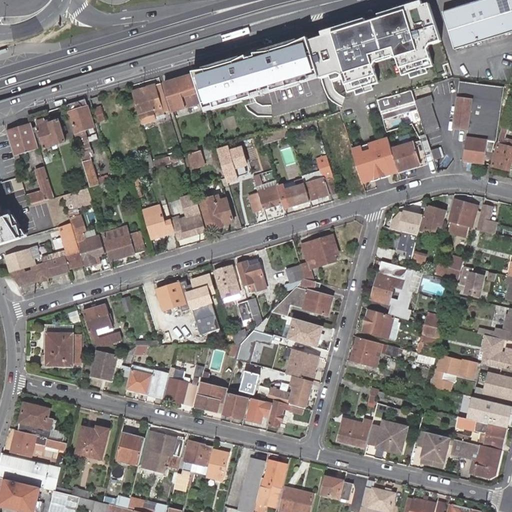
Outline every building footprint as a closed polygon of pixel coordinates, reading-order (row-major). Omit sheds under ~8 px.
[(511,0),(483,0),(445,11),(455,48),(511,31),(511,0)] [(431,5),(311,45),(322,81),(339,72),(343,74),(348,91),(378,82),(373,66),(375,62),(393,55),(398,58),(403,75),(434,66),(429,48),(431,44),(442,41),(431,5)] [(308,38),(192,72),(205,109),(213,106),(214,109),(322,81),(308,38)] [(201,98),(193,75),(165,84),(174,112),(202,103),(201,98)] [(489,161),(496,138),(505,89),(461,82),(455,128),(470,130),(475,131),(474,137),(469,136),(468,136),(464,162),(484,164),(485,160),(489,161)] [(161,85),(133,94),(142,125),(155,120),(154,117),(153,111),(159,109),(160,114),(163,114),(162,112),(169,111),(161,85)] [(412,91),(379,101),(385,120),(418,110),(412,91)] [(427,134),(440,130),(431,103),(433,102),(431,96),(416,101),(427,134)] [(88,108),(86,100),(67,105),(69,113),(88,108)] [(100,107),(93,110),(97,124),(105,121),(100,107)] [(88,108),(69,113),(80,150),(88,148),(83,131),(86,130),(95,128),(88,108)] [(47,125),(38,128),(40,133),(35,134),(37,139),(41,137),(45,149),(66,143),(60,122),(47,125)] [(32,125),(7,132),(18,168),(22,166),(20,160),(40,153),(32,125)] [(86,130),(83,131),(88,148),(91,147),(86,130)] [(493,167),(509,171),(511,160),(511,141),(504,140),(506,131),(502,130),(493,167)] [(275,140),(272,133),(262,136),(264,143),(275,140)] [(243,142),(244,146),(261,141),(259,137),(243,142)] [(388,138),(351,149),(362,183),(398,172),(392,150),(388,138)] [(430,150),(426,140),(421,141),(428,163),(433,161),(430,150)] [(392,150),(398,172),(428,163),(421,141),(392,150)] [(196,147),(185,150),(189,162),(200,158),(196,147)] [(227,147),(217,150),(218,152),(224,172),(226,178),(228,183),(237,180),(234,168),(246,165),(241,148),(229,152),(227,147)] [(433,150),(436,159),(443,157),(440,148),(433,150)] [(182,154),(153,162),(155,169),(157,168),(166,165),(184,160),(182,154)] [(154,168),(150,156),(143,158),(146,170),(154,168)] [(91,188),(105,184),(109,182),(107,176),(97,179),(91,157),(83,160),(91,188)] [(200,158),(189,162),(191,169),(205,165),(203,157),(200,158)] [(304,185),(310,201),(329,195),(325,181),(333,179),(334,178),(328,158),(319,160),(323,174),(324,179),(304,185)] [(166,165),(157,168),(159,177),(165,175),(164,170),(167,169),(166,165)] [(43,191),(26,196),(30,206),(54,199),(45,170),(37,173),(43,191)] [(259,174),(253,176),(256,187),(263,185),(259,174)] [(323,174),(303,180),(304,185),(324,179),(323,174)] [(325,181),(329,195),(337,193),(333,179),(325,181)] [(304,185),(303,180),(278,188),(279,193),(304,185)] [(277,186),(275,181),(263,185),(256,187),(258,193),(275,187),(277,186)] [(89,188),(89,190),(90,194),(106,189),(105,184),(91,188),(89,188)] [(284,209),(310,201),(304,185),(279,193),(284,209)] [(280,205),(275,187),(258,193),(258,194),(263,210),(280,205)] [(77,208),(93,203),(90,194),(89,190),(63,197),(67,210),(77,208)] [(225,194),(213,197),(215,203),(227,199),(225,194)] [(255,212),(263,210),(258,194),(250,197),(255,212)] [(201,201),(210,231),(222,227),(222,225),(234,222),(227,199),(215,203),(213,197),(201,201)] [(454,203),(449,221),(451,221),(449,231),(467,236),(468,231),(469,226),(473,227),(475,219),(478,209),(473,208),(473,207),(471,206),(471,208),(454,203)] [(0,206),(0,249),(29,238),(11,211),(2,213),(0,206)] [(143,211),(150,234),(166,230),(160,206),(143,211)] [(445,211),(427,206),(421,231),(439,236),(445,211)] [(482,206),(477,229),(485,231),(490,208),(482,206)] [(70,219),(80,216),(77,208),(67,210),(70,219)] [(410,259),(422,218),(403,213),(397,232),(402,233),(407,234),(405,238),(401,237),(398,249),(407,252),(406,258),(410,259)] [(172,222),(177,239),(203,231),(198,214),(172,222)] [(78,242),(85,266),(95,263),(95,262),(100,260),(98,255),(103,253),(99,239),(96,237),(88,239),(81,216),(80,216),(70,219),(72,225),(77,242),(78,242)] [(77,242),(72,225),(59,229),(65,251),(42,258),(43,263),(80,252),(77,242)] [(111,260),(144,251),(139,232),(127,235),(125,227),(103,233),(111,260)] [(304,278),(314,281),(311,269),(337,262),(335,255),(333,248),(336,247),(333,236),(302,245),(307,264),(300,266),(303,277),(304,278)] [(6,255),(11,272),(34,265),(32,256),(37,254),(35,248),(30,249),(29,248),(6,255)] [(84,266),(80,252),(43,263),(34,265),(11,272),(20,286),(71,271),(70,270),(84,266)] [(427,257),(414,253),(412,259),(409,269),(414,270),(423,273),(427,257)] [(257,259),(237,265),(243,286),(248,285),(249,291),(255,289),(253,284),(264,282),(257,259)] [(465,262),(456,260),(453,271),(449,270),(437,267),(435,276),(459,282),(462,272),(462,270),(464,265),(465,262)] [(406,268),(382,261),(372,300),(389,304),(390,297),(393,289),(395,279),(403,281),(406,268)] [(300,266),(299,264),(286,268),(291,283),(286,285),(289,294),(295,287),(297,285),(304,278),(303,277),(300,266)] [(470,271),(471,267),(464,265),(462,270),(462,272),(469,274),(470,271)] [(231,267),(215,271),(222,298),(238,293),(231,267)] [(390,297),(389,304),(392,305),(407,309),(412,292),(408,291),(414,270),(409,269),(406,268),(403,281),(395,279),(393,289),(400,291),(398,299),(390,297)] [(486,274),(470,271),(469,274),(462,272),(459,282),(459,284),(467,286),(465,294),(474,296),(476,288),(482,290),(486,274)] [(503,283),(505,275),(491,272),(489,280),(503,283)] [(210,273),(190,279),(194,290),(187,292),(200,335),(221,328),(211,295),(216,293),(210,273)] [(317,290),(320,283),(314,281),(304,278),(297,285),(317,290)] [(187,310),(184,301),(181,290),(179,283),(156,290),(162,311),(179,306),(181,312),(187,310)] [(295,287),(289,294),(270,312),(282,315),(289,318),(292,305),(326,315),(328,309),(331,310),(334,298),(295,287)] [(181,290),(184,301),(189,300),(187,292),(186,288),(181,290)] [(122,298),(126,312),(136,309),(132,296),(122,298)] [(247,301),(252,315),(260,313),(255,298),(247,301)] [(252,317),(252,315),(247,301),(237,304),(242,321),(252,318),(252,317)] [(83,311),(91,338),(96,337),(98,346),(114,345),(113,343),(123,340),(119,327),(110,330),(109,328),(112,328),(105,304),(83,311)] [(410,319),(412,310),(407,309),(392,305),(390,314),(410,319)] [(505,334),(489,330),(487,335),(504,340),(509,341),(509,339),(511,339),(511,308),(510,316),(511,316),(511,327),(510,335),(505,334)] [(389,337),(393,320),(394,317),(367,310),(362,330),(389,337)] [(261,314),(252,317),(252,318),(256,328),(263,320),(261,314)] [(427,316),(425,323),(441,328),(443,320),(427,316)] [(326,328),(294,319),(288,340),(320,349),(326,328)] [(400,321),(393,320),(389,337),(395,339),(400,321)] [(441,328),(425,323),(422,335),(425,336),(437,340),(441,328)] [(446,329),(441,328),(437,340),(443,342),(446,329)] [(232,334),(235,345),(239,345),(247,337),(245,330),(232,334)] [(40,353),(40,365),(72,365),(72,336),(47,334),(47,353),(40,353)] [(482,363),(511,370),(511,349),(507,348),(505,355),(501,354),(504,340),(487,335),(485,335),(483,345),(489,347),(487,353),(484,352),(482,363)] [(438,347),(441,348),(443,342),(437,340),(425,336),(423,343),(438,347)] [(376,351),(379,343),(360,338),(354,362),(372,367),(376,351)] [(388,344),(379,342),(379,343),(376,351),(386,354),(386,352),(388,344)] [(436,355),(438,347),(423,343),(421,352),(436,355)] [(400,347),(388,344),(386,352),(397,355),(400,347)] [(235,345),(231,345),(228,357),(236,359),(239,346),(239,345),(235,345)] [(136,346),(134,352),(144,355),(147,346),(136,346)] [(110,382),(117,354),(98,350),(91,377),(110,382)] [(294,350),(287,374),(295,376),(313,381),(314,381),(321,357),(294,350)] [(429,357),(420,355),(418,361),(427,364),(429,357)] [(440,358),(432,386),(450,391),(452,382),(455,383),(457,375),(473,378),(477,362),(462,358),(461,360),(441,355),(440,358)] [(177,365),(171,363),(168,375),(168,378),(170,378),(165,398),(191,405),(198,379),(192,378),(190,383),(173,379),(174,374),(177,365)] [(153,371),(131,365),(130,370),(152,376),(153,371)] [(125,389),(125,390),(162,398),(168,378),(168,375),(153,371),(152,376),(130,370),(125,389)] [(259,375),(246,372),(242,390),(255,393),(259,375)] [(192,378),(174,374),(173,379),(190,383),(192,378)] [(475,386),(473,396),(482,399),(493,401),(494,395),(511,399),(511,379),(489,374),(485,389),(475,386)] [(307,406),(313,381),(295,376),(292,384),(296,386),(293,397),(273,392),(271,398),(291,403),(292,402),(307,406)] [(224,403),(228,389),(201,382),(195,406),(217,411),(219,402),(224,403)] [(224,403),(222,413),(260,422),(265,403),(233,394),(234,389),(228,387),(228,389),(224,403)] [(375,404),(378,390),(370,388),(367,401),(375,404)] [(492,409),(494,402),(493,401),(482,399),(481,406),(492,409)] [(302,415),(303,409),(276,402),(270,425),(279,428),(281,422),(283,423),(284,416),(282,415),(284,409),(290,410),(290,412),(302,415)] [(18,430),(47,437),(48,436),(66,441),(67,437),(62,436),(63,435),(49,431),(52,419),(47,418),(49,409),(24,403),(18,430)] [(510,413),(511,406),(499,403),(498,410),(510,413)] [(415,413),(394,407),(393,412),(400,414),(400,415),(408,418),(409,416),(414,418),(415,413)] [(473,408),(470,418),(506,427),(509,417),(473,408)] [(367,444),(373,423),(374,420),(364,418),(363,422),(343,417),(337,442),(366,450),(367,444)] [(403,456),(411,426),(383,418),(381,425),(373,423),(367,444),(375,446),(377,448),(403,456)] [(489,424),(472,420),(469,428),(474,430),(487,434),(484,444),(501,448),(506,431),(488,427),(489,424)] [(83,427),(77,453),(100,459),(108,429),(97,427),(96,429),(83,427)] [(34,443),(36,436),(16,430),(10,451),(31,457),(34,443)] [(452,438),(419,430),(415,445),(424,448),(420,464),(444,470),(452,438)] [(139,465),(145,437),(123,432),(117,455),(135,459),(134,464),(139,465)] [(165,464),(174,467),(176,456),(179,457),(183,440),(150,432),(146,449),(151,450),(168,454),(167,458),(165,464)] [(58,449),(60,442),(41,437),(39,444),(46,446),(58,449)] [(462,441),(456,439),(453,453),(472,458),(478,459),(474,474),(488,478),(495,475),(501,451),(481,446),(481,445),(473,443),(471,443),(462,441)] [(181,475),(178,474),(175,485),(187,488),(191,471),(192,465),(206,468),(212,447),(189,441),(181,475)] [(64,456),(67,444),(60,442),(58,449),(46,446),(45,450),(64,456)] [(228,454),(212,450),(205,477),(222,481),(228,454)] [(2,453),(0,463),(0,478),(8,480),(42,488),(48,465),(2,453)] [(60,463),(62,463),(64,457),(57,455),(55,456),(53,464),(60,465),(60,463)] [(116,460),(134,464),(135,459),(117,455),(116,460)] [(469,473),(474,474),(478,459),(472,458),(469,473)] [(262,480),(266,463),(251,459),(239,511),(245,511),(254,511),(256,505),(262,480)] [(264,480),(262,480),(256,505),(267,507),(276,509),(280,490),(286,465),(269,461),(264,480)] [(61,468),(48,465),(42,488),(56,492),(56,488),(61,468)] [(192,465),(191,471),(205,474),(206,468),(192,465)] [(353,483),(324,476),(320,494),(348,501),(353,483)] [(36,511),(42,488),(8,480),(2,506),(26,511),(36,511)] [(375,482),(367,480),(365,487),(373,488),(375,482)] [(373,488),(365,487),(360,507),(359,511),(389,511),(394,496),(372,491),(373,488)] [(73,496),(82,498),(88,499),(90,491),(75,488),(74,492),(73,496)] [(293,490),(284,488),(279,510),(285,511),(309,511),(314,495),(304,493),(303,496),(292,494),(293,490)] [(56,492),(51,511),(78,511),(80,505),(82,498),(73,496),(56,492)] [(128,509),(131,499),(120,497),(119,501),(114,499),(112,505),(128,509)] [(80,505),(94,509),(93,511),(108,511),(110,505),(104,503),(88,499),(82,498),(80,505)] [(431,511),(434,503),(414,499),(412,506),(405,504),(403,511),(431,511)]
